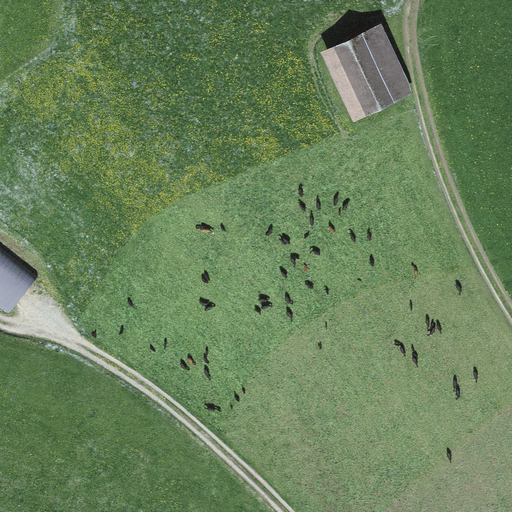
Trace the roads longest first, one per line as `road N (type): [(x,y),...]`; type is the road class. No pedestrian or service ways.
road 1 (track): [(0,321),(62,337),(131,375),(287,511)]
road 2 (track): [(511,326),(460,230),(432,149),(414,75),(414,0)]
